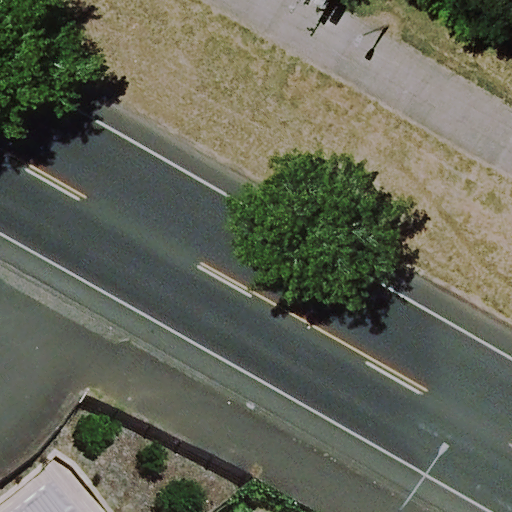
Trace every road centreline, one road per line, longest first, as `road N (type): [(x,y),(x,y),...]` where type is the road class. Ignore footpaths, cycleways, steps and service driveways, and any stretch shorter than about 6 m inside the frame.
road 1 (trunk): [(100,209),(511,441)]
road 2 (residential): [(0,308),(100,209)]
